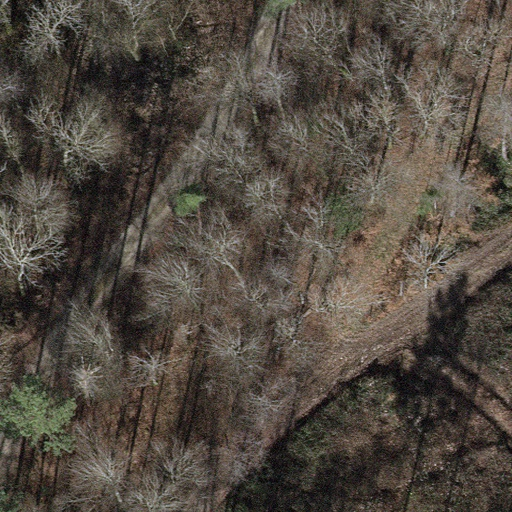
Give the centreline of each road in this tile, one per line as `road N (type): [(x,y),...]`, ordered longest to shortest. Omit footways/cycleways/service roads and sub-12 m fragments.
road 1 (track): [(0,462),(71,314),(254,81),(282,0)]
road 2 (track): [(511,95),(323,383),(202,511)]
road 3 (track): [(323,383),(511,255)]
